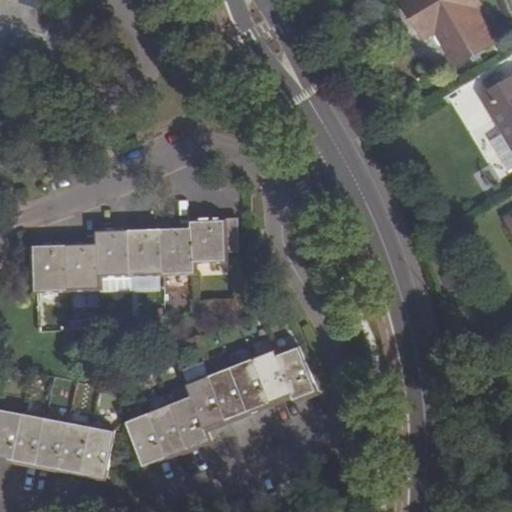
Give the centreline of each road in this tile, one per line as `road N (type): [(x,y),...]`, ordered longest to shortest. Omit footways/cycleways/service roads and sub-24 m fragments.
road 1 (residential): [(163,511),(177,490),(312,433),(331,406),(326,351),(276,254),(276,223)]
road 2 (tertiary): [(349,185),(400,294),(420,409),(421,511)]
road 3 (residential): [(270,177),(254,155),(223,142),(182,146),(0,226)]
road 4 (tertiary): [(242,0),(325,143)]
